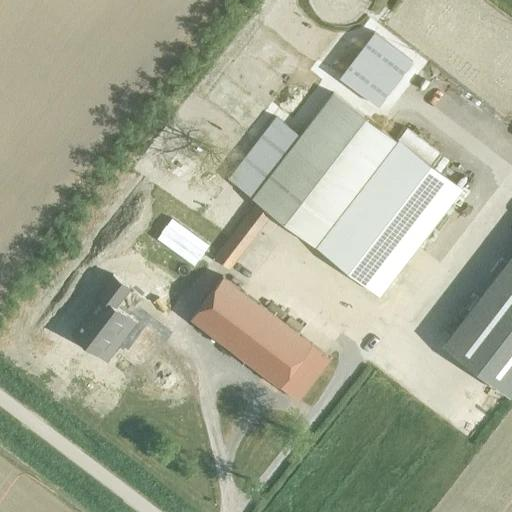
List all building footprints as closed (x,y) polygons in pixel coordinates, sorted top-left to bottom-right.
[(333,90),(251,196),(315,245),(397,139),(333,90)] [(379,294),(460,188),(397,139),(315,245),(379,294)] [(245,217),(214,257),(229,268),(259,228),(245,217)] [(511,254),(444,344),(508,393),(511,387),(511,254)] [(82,268),(73,281),(79,286),(82,282),(87,286),(94,276),(82,268)] [(100,297),(72,334),(97,353),(112,334),(120,340),(134,321),(113,306),(128,287),(112,274),(97,294),(100,297)] [(298,400),(329,358),(223,277),(191,318),(298,400)]
